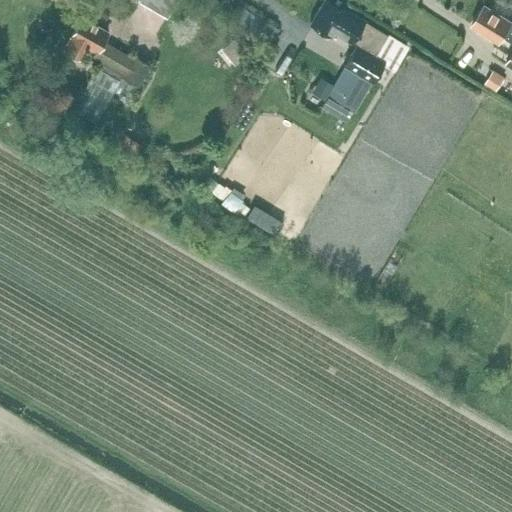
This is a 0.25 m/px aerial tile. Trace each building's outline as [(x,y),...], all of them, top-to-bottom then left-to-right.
[(352,42),(357,44),(326,97),(354,114),(386,60),(376,54),(388,33),(333,0),(322,0),(309,23),(332,37),(334,32),(352,42)] [(511,20),(485,4),(472,25),(500,42),(505,36),(511,41),(511,52),(506,63),(511,66),(511,20)] [(105,41),(109,32),(82,16),(64,47),(83,58),(89,47),(95,51),(92,55),(100,61),(73,107),(92,119),(116,77),(121,80),(118,85),(133,94),(152,64),(135,54),(134,57),(105,41)] [(413,35),(398,54),(409,62),(423,43),(413,35)] [(497,90),(505,77),(494,69),(485,83),(497,90)] [(139,143),(122,133),(117,142),(134,152),(139,143)]
